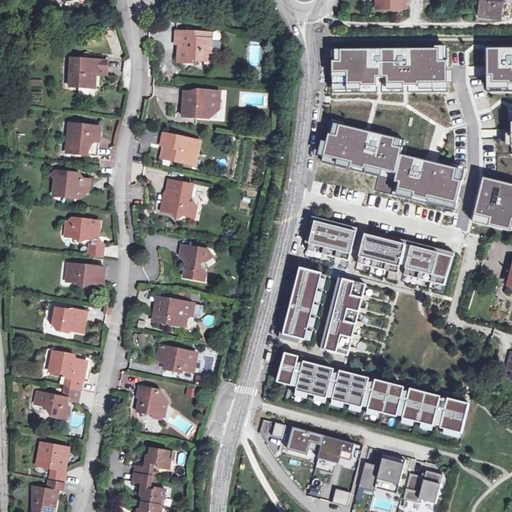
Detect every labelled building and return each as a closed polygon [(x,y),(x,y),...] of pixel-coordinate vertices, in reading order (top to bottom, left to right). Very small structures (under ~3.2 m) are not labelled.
[(377,0),(378,9),(406,9),(405,0),(377,0)] [(503,0),(481,0),(479,17),(501,20),(503,0)] [(212,52),(212,41),(207,40),(207,34),(176,33),(175,45),(179,45),(179,63),(194,64),(194,61),(203,61),(205,63),(211,63),(214,59),(214,55),(212,52)] [(96,76),(106,77),(108,62),(73,59),(71,88),(95,90),(96,76)] [(210,120),(211,111),(219,111),(220,92),(203,91),(202,94),(184,93),(183,118),(210,120)] [(67,154),(98,157),(102,129),(70,125),(67,154)] [(192,167),(195,155),(197,155),(200,143),(164,134),(161,147),(164,148),(161,159),(192,167)] [(65,193),(65,198),(79,200),(79,196),(84,192),(90,193),(92,181),(82,180),(78,175),(57,172),(53,177),(56,180),(54,191),(65,193)] [(172,213),(177,221),(194,210),(191,199),(194,186),(170,181),(167,196),(165,196),(161,211),(172,213)] [(358,228),(313,217),(306,243),(310,244),(308,251),(350,261),(358,228)] [(65,237),(91,241),(93,241),(94,237),(99,238),(99,237),(101,223),(74,220),(66,224),(65,237)] [(399,274),(407,240),(367,230),(358,264),(399,274)] [(90,245),(102,247),(102,242),(99,237),(99,238),(94,237),(93,241),(91,241),(90,245)] [(455,253),(413,242),(405,275),(446,287),(455,253)] [(101,259),(102,247),(90,245),(88,257),(101,259)] [(207,272),(204,270),(206,263),(214,258),(209,252),(183,246),(181,255),(190,256),(188,266),(186,266),(184,278),(205,281),(207,272)] [(105,269),(72,266),(71,283),(79,284),(84,289),(91,285),(103,287),(105,269)] [(323,274),(298,267),(279,338),(305,345),(323,274)] [(367,285),(339,278),(321,349),(349,356),(367,285)] [(185,320),(189,316),(193,317),(194,306),(161,299),(159,312),(156,312),(154,322),(183,328),(185,320)] [(88,313),(73,310),(72,312),(56,309),(53,325),(57,331),(70,334),(71,331),(84,334),(88,313)] [(198,355),(161,347),(157,364),(165,366),(164,370),(175,373),(175,371),(194,375),(198,355)] [(66,380),(65,388),(80,391),(82,382),(83,383),(87,363),(74,360),(75,357),(53,353),(49,373),(65,376),(67,380),(66,380)] [(299,357),(286,353),(278,382),(292,386),(299,357)] [(335,369),(305,361),(297,391),(327,399),(335,369)] [(370,378),(341,371),(333,401),(363,408),(370,378)] [(196,376),(194,383),(203,385),(205,378),(196,376)] [(405,387),(376,380),(369,410),(398,417),(405,387)] [(153,411),(165,413),(168,402),(162,394),(153,392),(153,390),(140,387),(137,398),(140,399),(137,413),(148,415),(153,411)] [(69,400),(78,401),(80,391),(65,388),(63,398),(55,396),(55,398),(47,396),(45,407),(50,408),(49,415),(52,418),(58,419),(58,417),(67,419),(69,409),(67,408),(69,400)] [(198,391),(189,389),(187,396),(196,398),(198,391)] [(441,397),(411,389),(404,419),(434,427),(441,397)] [(470,404),(449,399),(442,429),(463,434),(470,404)] [(322,435),(290,428),(286,449),(305,453),(308,440),(320,443),(322,435)] [(339,464),(340,457),(351,460),(355,444),(325,437),(319,458),(339,464)] [(37,467),(52,470),(65,472),(72,466),(70,450),(41,444),(37,467)] [(148,455),(147,460),(152,461),(152,464),(155,464),(156,465),(156,467),(170,469),(171,461),(169,460),(170,452),(151,449),(150,455),(148,455)] [(365,466),(359,488),(375,492),(377,488),(398,494),(407,460),(384,455),(381,466),(376,465),(375,468),(365,466)] [(153,473),(155,464),(152,464),(152,461),(147,460),(146,468),(150,469),(150,472),(153,473)] [(134,482),(143,484),(151,485),(151,482),(156,483),(157,478),(158,473),(153,473),(150,472),(150,469),(146,468),(136,466),(134,482)] [(426,477),(411,474),(404,500),(419,503),(420,499),(437,504),(444,475),(427,471),(426,477)] [(66,476),(64,476),(51,473),(50,481),(64,484),(66,476)] [(63,491),(64,484),(50,481),(48,488),(59,491),(63,491)] [(147,491),(150,491),(151,485),(143,484),(142,492),(146,493),(147,491)] [(317,496),(319,489),(310,487),(308,495),(317,496)] [(152,492),(150,491),(147,491),(146,493),(142,492),(141,497),(143,497),(141,510),(139,510),(138,511),(160,511),(161,507),(163,500),(165,500),(166,491),(152,488),(152,492)] [(53,511),(58,493),(47,491),(33,489),(33,511),(53,511)] [(352,492),(337,489),(333,503),(348,506),(352,492)]
